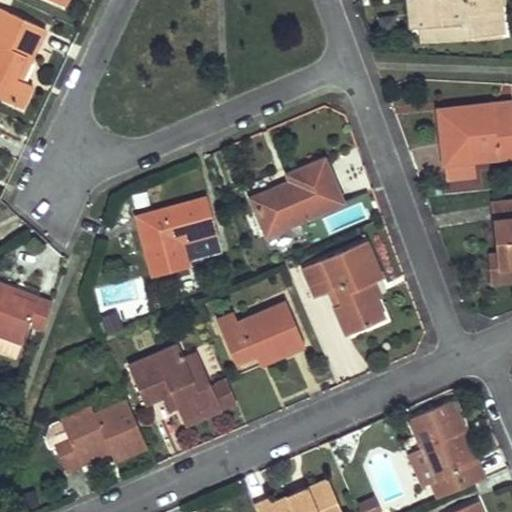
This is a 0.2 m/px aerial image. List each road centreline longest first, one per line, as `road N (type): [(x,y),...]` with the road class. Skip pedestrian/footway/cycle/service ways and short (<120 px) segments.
road 1 (residential): [(353,58),(114,153),(87,150),(74,137),(71,107),(123,0)]
road 2 (residential): [(97,511),(459,353)]
road 3 (residential): [(459,353),(353,58)]
